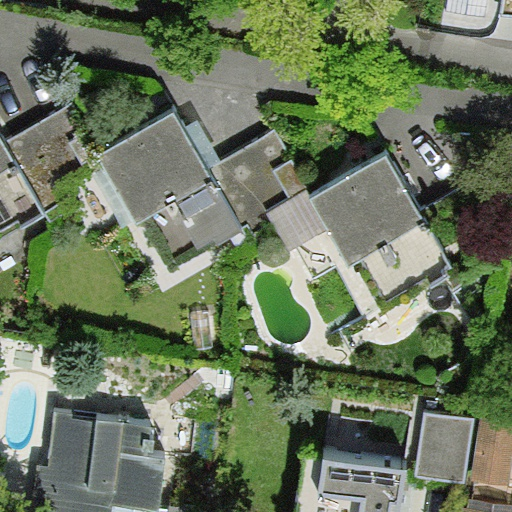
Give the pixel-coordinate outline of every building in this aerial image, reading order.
[(4,140),(44,209),(50,220),(71,208),(57,184),(87,167),(84,161),(101,151),(99,147),(73,101),(4,140)] [(209,168),(169,105),(99,147),(101,151),(171,266),(240,224),(209,168)] [(277,128),(209,168),(240,224),(250,241),(278,225),(270,211),(311,187),(277,128)] [(4,140),(0,132),(0,234),(44,209),(4,140)] [(421,208),(385,146),(311,187),(382,309),(455,267),(421,208)] [(158,502),(164,446),(148,444),(151,412),(55,402),(49,455),(37,453),(31,511),(111,511),(113,497),(158,502)] [(473,411),(426,403),(414,469),(461,477),(473,411)] [(511,425),(511,411),(486,407),(474,475),(502,480),(511,425)] [(395,511),(405,449),(305,434),(292,511),(395,511)] [(511,511),(511,508),(466,501),(464,511),(511,511)]
